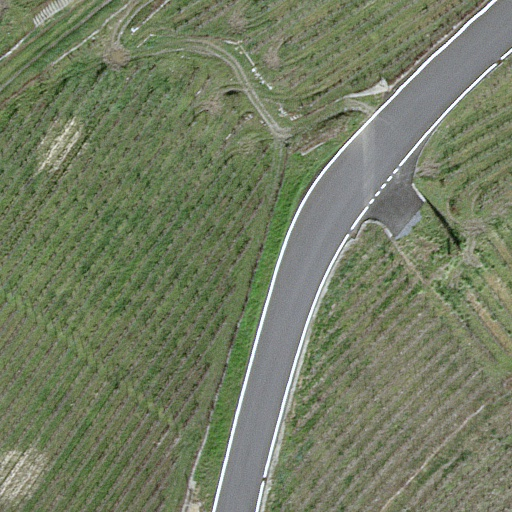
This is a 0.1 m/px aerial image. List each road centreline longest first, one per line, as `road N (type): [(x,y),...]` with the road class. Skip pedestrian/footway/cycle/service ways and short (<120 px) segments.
road 1 (unclassified): [(236,511),(278,338),(319,229),(405,115),(511,16)]
road 2 (track): [(0,99),(121,0)]
